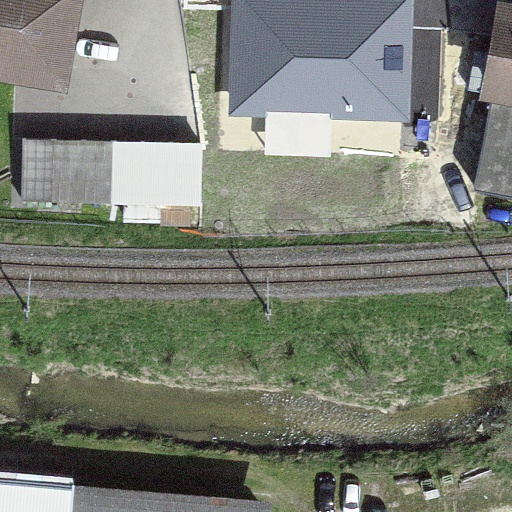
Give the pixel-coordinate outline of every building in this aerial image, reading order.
[(0,0),(0,47),(61,58),(70,0),(0,0)] [(396,114),(395,0),(245,0),(246,95),(302,94),(302,115),(396,114)] [(511,4),(507,4),(473,185),(511,192),(511,4)] [(439,45),(440,97),(464,96),(464,44),(439,45)] [(199,202),(200,142),(22,138),(21,198),(199,202)] [(413,207),(413,160),(338,160),(338,207),(413,207)]
